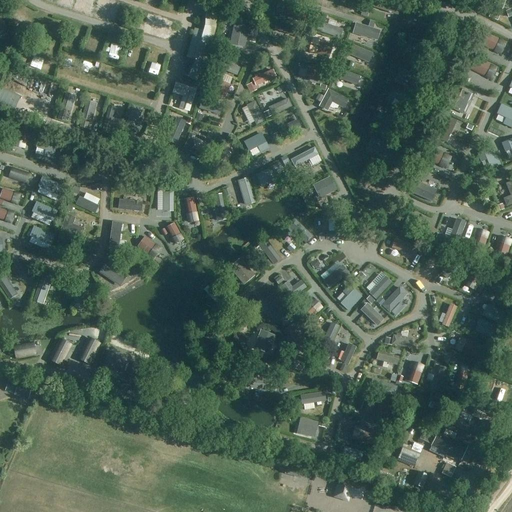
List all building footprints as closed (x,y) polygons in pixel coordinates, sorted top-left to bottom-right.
[(85,0),(83,5),(97,10),(100,0),(85,0)] [(349,0),(347,8),(353,11),(356,0),(349,0)] [(375,0),(372,10),(397,18),(400,8),(375,0)] [(500,0),(496,0),(488,19),(497,23),(506,2),(500,0)] [(111,1),(108,16),(119,18),(121,3),(111,1)] [(278,2),(276,12),(294,17),(297,8),(278,2)] [(409,11),(406,21),(432,29),(434,19),(409,11)] [(195,60),(193,66),(187,76),(196,82),(203,70),(215,29),(216,15),(205,14),(204,27),(203,31),(195,29),(186,58),(195,60)] [(339,39),(343,27),(318,18),(314,30),(339,39)] [(276,23),(273,32),(297,39),(300,32),(276,23)] [(244,47),(248,28),(234,25),(230,44),(244,47)] [(355,25),(351,36),(376,43),(380,33),(355,25)] [(332,52),(335,40),(309,32),(306,45),(332,52)] [(487,33),(480,45),(500,55),(506,43),(487,33)] [(409,38),(406,47),(430,56),(433,47),(409,38)] [(373,52),(349,41),(345,51),(369,61),(373,52)] [(97,53),(106,56),(109,46),(100,43),(97,53)] [(260,56),(264,49),(257,45),(252,52),(260,56)] [(235,78),(241,65),(220,57),(215,70),(235,78)] [(476,58),(470,70),(490,80),(496,68),(476,58)] [(301,64),(298,76),(318,81),(321,69),(301,64)] [(357,86),(360,74),(335,67),(332,79),(357,86)] [(95,72),(93,83),(101,84),(102,73),(95,72)] [(114,74),(110,89),(120,92),(124,77),(114,74)] [(225,99),(230,83),(211,76),(205,92),(225,99)] [(238,91),(240,79),(232,78),(231,89),(238,91)] [(188,109),(195,88),(175,81),(172,92),(181,95),(178,106),(188,109)] [(460,88),(450,108),(464,115),(474,94),(460,88)] [(348,100),(328,90),(318,108),(327,112),(332,103),(344,109),(348,100)] [(422,103),(399,91),(394,100),(417,112),(422,103)] [(76,97),(66,94),(58,120),(67,123),(76,97)] [(290,106),(286,98),(267,107),(270,115),(290,106)] [(90,129),(98,103),(87,99),(79,126),(90,129)] [(219,118),(223,107),(200,99),(196,111),(219,118)] [(255,103),(247,107),(257,126),(264,123),(255,103)] [(107,104),(99,130),(110,133),(118,107),(107,104)] [(132,106),(125,131),(141,137),(149,111),(132,106)] [(511,110),(501,106),(497,115),(506,119),(503,125),(511,128),(511,126),(511,110)] [(175,144),(185,120),(176,116),(166,140),(175,144)] [(442,132),(438,139),(446,143),(456,122),(448,118),(442,132)] [(300,127),(297,119),(284,125),(282,119),(275,123),(281,136),(300,127)] [(455,126),(449,138),(466,147),(472,135),(455,126)] [(17,127),(12,146),(25,149),(29,130),(17,127)] [(209,142),(190,133),(182,149),(202,158),(209,142)] [(260,134),(244,143),(249,152),(257,147),(260,153),(267,149),(260,134)] [(40,138),(37,149),(46,151),(44,157),(53,160),(58,143),(40,138)] [(511,139),(502,144),(505,152),(511,150),(511,151),(511,139)] [(318,154),(314,146),(291,157),(295,165),(318,154)] [(225,148),(207,166),(214,173),(232,156),(225,148)] [(492,148),(477,154),(481,163),(487,160),(491,169),(500,165),(492,148)] [(433,149),(427,161),(445,169),(451,157),(433,149)] [(279,162),(255,174),(261,186),(285,174),(279,162)] [(12,168),(9,178),(26,183),(29,174),(12,168)] [(254,201),(247,177),(238,180),(245,203),(254,201)] [(44,179),(39,191),(59,199),(64,187),(44,179)] [(336,192),(330,179),(313,187),(320,200),(336,192)] [(173,212),(173,183),(162,183),(162,212),(173,212)] [(417,183),(413,194),(431,202),(436,190),(417,183)] [(3,190),(0,198),(17,204),(21,195),(3,190)] [(226,220),(221,192),(212,194),(217,221),(226,220)] [(198,217),(193,194),(184,196),(189,219),(198,217)] [(94,213),(98,205),(78,196),(75,203),(94,213)] [(140,211),(142,201),(117,198),(116,209),(140,211)] [(479,204),(484,207),(487,202),(482,198),(479,204)] [(48,227),(50,222),(51,222),(56,212),(35,202),(31,213),(32,214),(30,218),(48,227)] [(0,209),(0,220),(11,224),(15,213),(0,209)] [(66,215),(61,230),(80,237),(84,228),(73,224),(76,218),(66,215)] [(345,239),(344,218),(335,218),(335,230),(326,230),(326,239),(345,239)] [(421,218),(413,228),(428,240),(436,231),(421,218)] [(295,219),(289,226),(306,244),(313,237),(295,219)] [(122,223),(112,221),(109,247),(119,248),(122,223)] [(464,226),(455,222),(447,244),(456,248),(464,226)] [(182,239),(174,224),(165,228),(174,244),(182,239)] [(35,228),(30,241),(50,248),(55,236),(35,228)] [(476,230),(470,248),(482,252),(488,234),(476,230)] [(499,237),(493,256),(505,259),(511,241),(499,237)] [(144,238),(137,248),(152,260),(160,249),(144,238)] [(280,258),(265,238),(258,243),(273,263),(280,258)] [(417,246),(396,238),(393,246),(414,255),(417,246)] [(448,277),(459,261),(453,256),(441,272),(448,277)] [(243,284),(254,275),(239,257),(228,266),(243,284)] [(100,273),(117,285),(126,272),(108,260),(100,273)] [(348,272),(342,265),(323,280),(329,288),(348,272)] [(474,268),(464,285),(475,291),(484,274),(474,268)] [(2,271),(0,272),(0,291),(7,303),(17,297),(2,271)] [(511,280),(503,273),(491,289),(501,297),(511,282),(511,280)] [(375,298),(391,281),(385,275),(368,292),(375,298)] [(53,282),(42,278),(34,304),(44,307),(53,282)] [(215,305),(227,293),(213,278),(201,289),(215,305)] [(83,308),(83,280),(70,280),(69,308),(83,308)] [(290,300),(306,287),(301,281),(292,288),(288,282),(281,287),(290,300)] [(347,298),(341,305),(348,312),(361,298),(348,286),(342,293),(347,298)] [(388,313),(406,294),(398,286),(380,306),(388,313)] [(476,296),(481,299),(487,291),(482,287),(476,296)] [(278,320),(287,316),(273,293),(265,297),(278,320)] [(307,324),(320,308),(314,303),(301,318),(307,324)] [(449,326),(456,306),(450,303),(442,323),(449,326)] [(383,322),(367,306),(360,313),(377,328),(383,322)] [(488,306),(483,316),(499,324),(505,314),(488,306)] [(199,309),(194,322),(203,325),(200,333),(211,337),(218,316),(199,309)] [(481,321),(475,331),(492,339),(497,329),(481,321)] [(328,346),(337,325),(330,322),(321,342),(328,346)] [(310,346),(296,323),(287,328),(301,351),(310,346)] [(267,355),(274,337),(260,331),(253,349),(267,355)] [(343,338),(349,341),(352,335),(346,332),(343,338)] [(409,350),(411,341),(393,337),(391,346),(409,350)] [(88,338),(77,359),(89,365),(100,345),(88,338)] [(59,339),(48,360),(60,366),(71,346),(59,339)] [(460,339),(455,351),(475,359),(480,346),(460,339)] [(33,343),(14,347),(16,360),(36,357),(33,343)] [(347,364),(355,346),(348,343),(340,360),(347,364)] [(123,356),(109,351),(102,370),(115,376),(123,356)] [(396,364),(398,357),(378,351),(376,359),(396,364)] [(222,380),(231,371),(214,355),(205,365),(222,380)] [(149,367),(134,362),(127,381),(142,386),(149,367)] [(411,362),(405,381),(409,382),(417,385),(423,366),(411,362)] [(171,370),(162,366),(153,390),(162,393),(171,370)] [(243,380),(251,372),(245,366),(237,373),(243,380)] [(275,391),(276,380),(249,377),(247,387),(275,391)] [(394,395),(397,386),(372,378),(370,387),(394,395)] [(14,395),(14,396),(28,399),(32,387),(19,383),(18,384),(8,380),(4,392),(14,395)] [(324,391),(300,394),(301,403),(325,400),(324,391)] [(387,416),(392,404),(373,398),(369,410),(387,416)] [(472,417),(451,406),(444,420),(466,431),(472,417)] [(314,436),(317,421),(301,417),(297,432),(314,436)] [(377,432),(359,428),(356,440),(375,444),(377,432)] [(423,433),(420,440),(432,446),(454,457),(454,456),(455,456),(458,457),(460,456),(463,450),(462,448),(460,447),(459,446),(460,445),(437,434),(435,439),(423,433)] [(397,460),(415,467),(423,446),(414,443),(411,450),(402,447),(397,460)] [(364,453),(345,447),(341,461),(360,466),(364,453)] [(370,478),(387,484),(390,476),(373,470),(370,478)] [(423,489),(428,476),(418,472),(413,485),(423,489)] [(349,493),(362,496),(364,486),(340,479),(336,492),(349,496),(349,493)]
